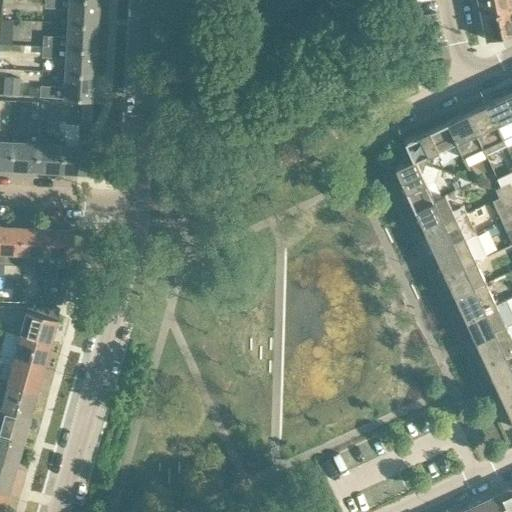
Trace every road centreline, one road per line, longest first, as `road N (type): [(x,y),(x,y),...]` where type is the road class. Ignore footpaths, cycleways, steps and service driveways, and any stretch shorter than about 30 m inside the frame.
road 1 (unclassified): [(56,511),(128,254),(135,202)]
road 2 (unclassified): [(135,202),(147,0)]
road 3 (residential): [(135,202),(0,196)]
